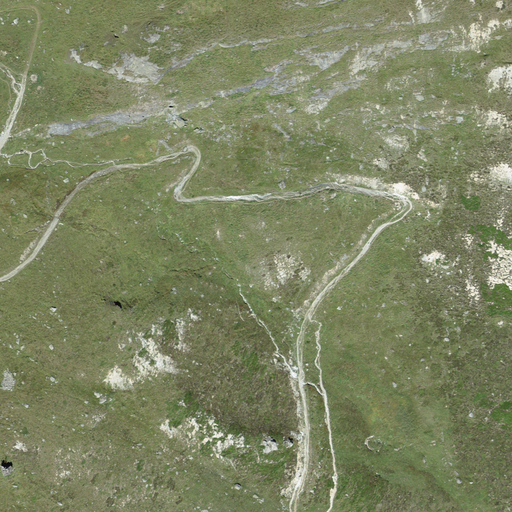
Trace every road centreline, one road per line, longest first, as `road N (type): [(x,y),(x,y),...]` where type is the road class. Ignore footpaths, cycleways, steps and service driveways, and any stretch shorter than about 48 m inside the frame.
road 1 (track): [(312,313),(382,224),(410,209),(407,201),(332,185),(181,202),(177,193),(200,159),(189,149),(90,177),(29,258),(0,279)]
road 2 (track): [(289,511),(301,458),(296,350),(312,313)]
road 3 (track): [(0,139),(38,26),(30,7),(0,11)]
